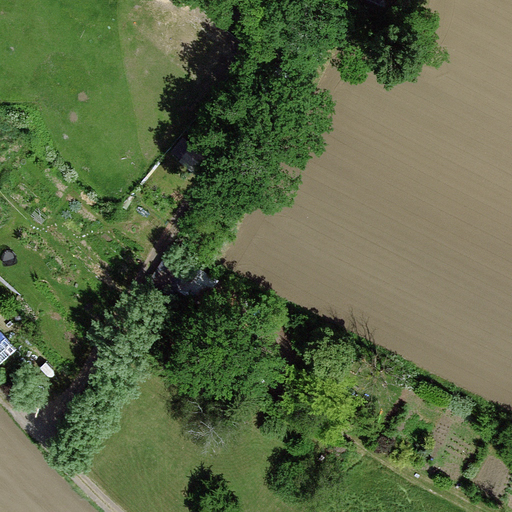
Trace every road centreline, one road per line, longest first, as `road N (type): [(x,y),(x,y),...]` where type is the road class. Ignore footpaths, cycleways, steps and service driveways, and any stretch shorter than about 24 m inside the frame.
road 1 (track): [(114,511),(61,456),(59,425),(279,51)]
road 2 (track): [(484,511),(268,388)]
